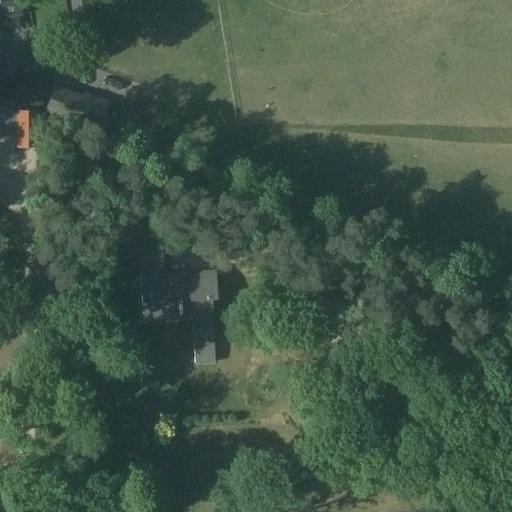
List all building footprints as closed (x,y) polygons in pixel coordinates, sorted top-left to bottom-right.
[(107,49),(84,52),(90,90),(113,86),(107,49)] [(82,100),(74,123),(96,131),(106,104),(83,96),(82,100)] [(39,118),(27,117),(27,149),(40,148),(39,118)] [(162,225),(128,226),(129,251),(164,250),(162,225)] [(215,271),(140,276),(142,320),(191,317),(194,364),(215,362),(211,300),(217,299),(215,271)] [(43,484),(43,509),(43,511),(77,511),(77,484),(43,484)]
